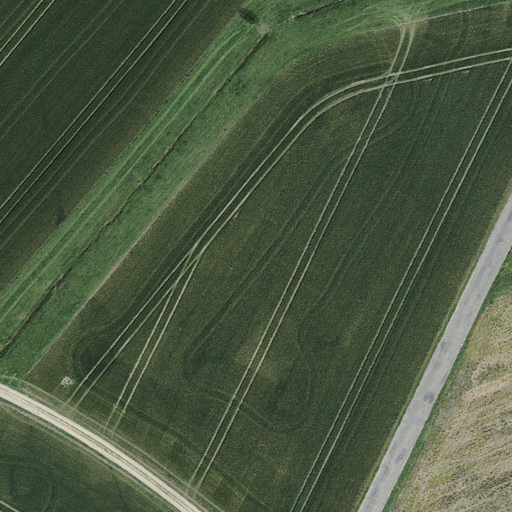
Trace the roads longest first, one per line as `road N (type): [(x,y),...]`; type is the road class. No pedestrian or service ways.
road 1 (residential): [(370,511),(511,220)]
road 2 (track): [(195,511),(0,388)]
